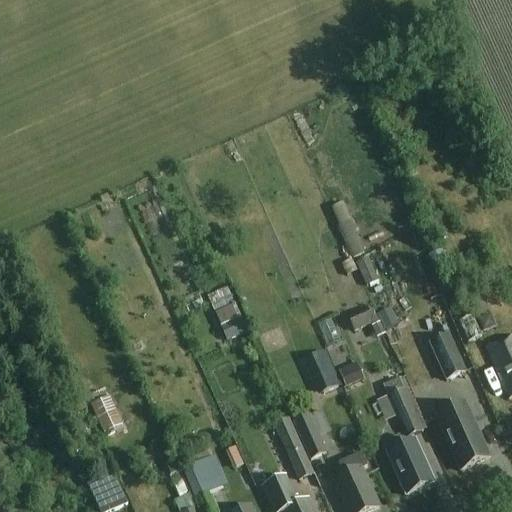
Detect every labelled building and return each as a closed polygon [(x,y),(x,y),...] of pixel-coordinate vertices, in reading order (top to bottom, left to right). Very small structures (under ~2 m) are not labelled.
[(442,251),(429,257),(439,279),(452,273),(442,251)] [(353,264),(365,288),(377,282),(366,258),(353,264)] [(210,322),(232,312),(225,297),(203,307),(210,322)] [(372,319),(370,312),(349,320),(354,333),(360,331),(364,339),(375,335),(377,339),(385,336),(384,332),(378,317),(372,319)] [(378,317),(384,332),(396,327),(390,312),(378,317)] [(247,336),(242,324),(221,333),(225,344),(247,336)] [(511,337),(496,345),(490,334),(481,338),(486,349),(511,406),(511,337)] [(430,343),(447,382),(466,374),(449,335),(430,343)] [(210,360),(222,354),(214,340),(202,346),(210,360)] [(306,368),(315,386),(333,377),(325,359),(306,368)] [(400,416),(409,438),(425,431),(406,388),(386,398),(395,419),(400,416)] [(90,407),(105,438),(123,429),(109,397),(90,407)] [(436,418),(461,472),(490,459),(465,405),(436,418)] [(385,407),(375,410),(383,431),(393,427),(385,407)] [(293,422),(311,460),(327,453),(310,414),(293,422)] [(278,440),(298,482),(313,475),(293,433),(278,440)] [(383,445),(407,496),(434,484),(415,443),(405,447),(400,437),(383,445)] [(188,468),(200,497),(225,486),(212,457),(188,468)] [(335,482),(348,511),(370,511),(379,508),(362,470),(335,482)] [(314,511),(309,501),(298,506),(286,479),(263,489),(273,511),(314,511)] [(100,489),(110,509),(125,499),(116,480),(100,489)] [(194,500),(198,511),(217,511),(210,494),(194,500)] [(195,511),(190,498),(175,505),(177,511),(195,511)]
